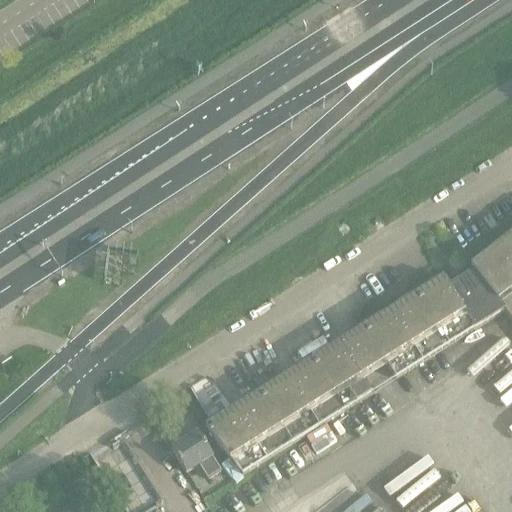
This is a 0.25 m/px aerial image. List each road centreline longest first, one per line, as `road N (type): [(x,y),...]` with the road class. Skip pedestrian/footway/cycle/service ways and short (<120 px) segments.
road 1 (primary): [(0,291),(451,0)]
road 2 (unclassified): [(511,162),(84,432)]
road 3 (unclassified): [(511,88),(217,277),(99,376)]
road 4 (primary): [(389,0),(0,255)]
road 5 (unknown): [(497,511),(440,423),(418,415),(388,418),(261,500),(258,511)]
